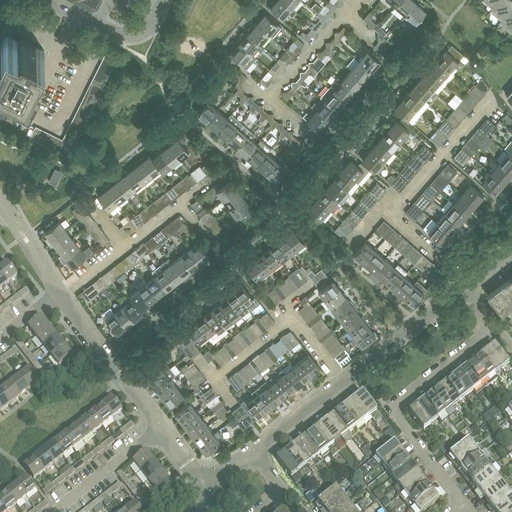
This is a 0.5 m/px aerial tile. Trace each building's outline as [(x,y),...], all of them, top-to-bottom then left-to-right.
[(296,12),(291,8),(281,0),(276,0),(276,1),(274,0),(273,0),(270,4),(272,5),(270,7),(283,18),(287,13),(291,17),(296,12)] [(400,0),(395,6),(405,15),(416,2),(412,0),(400,0)] [(490,11),(499,0),(482,0),(488,5),(489,3),(493,6),(489,11),(490,11)] [(498,24),(511,7),(511,1),(510,0),(509,2),(506,0),(499,0),(490,11),(496,17),(498,15),(502,19),(498,24)] [(405,15),(402,19),(412,28),(415,24),(426,11),(422,7),(423,6),(419,2),(417,4),(416,2),(405,15)] [(511,8),(511,7),(498,24),(505,29),(507,27),(511,31),(511,9),(511,8)] [(333,16),(333,12),(329,8),(324,13),(328,17),(333,16)] [(259,16),(256,20),(257,22),(256,23),(268,34),(272,37),(280,27),(277,24),(265,13),(261,18),(259,16)] [(324,26),(324,21),(320,18),(316,23),(320,27),(324,26)] [(371,20),(368,24),(368,28),(373,28),(376,24),(371,20)] [(316,31),(320,27),(316,23),(313,23),(311,21),(309,23),(308,25),(311,28),(316,31)] [(260,44),(268,34),(256,23),(253,27),(251,26),(247,30),(249,32),(247,33),(264,48),(260,44)] [(316,36),(316,31),(311,28),(307,33),(311,36),(316,36)] [(378,32),(378,37),(383,37),(386,33),(381,29),(378,32)] [(334,32),(335,37),(338,40),(343,35),(339,32),(334,32)] [(239,43),(256,58),(251,54),(256,48),(260,52),(264,48),(247,33),(244,37),(242,36),(238,40),(240,42),(239,43)] [(20,34),(19,36),(17,40),(5,34),(0,43),(3,44),(0,50),(0,75),(6,79),(4,81),(11,85),(12,82),(27,89),(32,81),(29,80),(33,72),(36,74),(39,67),(36,66),(44,50),(35,46),(37,43),(35,40),(31,37),(28,36),(26,35),(23,35),(20,34)] [(378,37),(378,42),(382,45),(387,40),(383,37),(378,37)] [(326,42),(326,47),(330,50),(334,45),(330,42),(326,42)] [(230,53),(240,62),(238,63),(245,69),(256,58),(239,43),(235,47),(233,46),(230,50),(231,52),(230,53)] [(301,48),(297,45),(293,50),(297,53),(301,53),(301,48)] [(445,50),(436,60),(449,71),(454,65),(459,69),(463,64),(459,60),(463,55),(451,45),(446,51),(445,50)] [(367,51),(359,61),(371,71),(374,67),(376,69),(380,65),(378,63),(380,61),(367,51)] [(317,52),(317,57),(321,60),(325,55),(322,52),(317,52)] [(105,54),(102,59),(113,65),(116,59),(105,54)] [(293,63),(292,58),(289,55),(284,60),(288,63),(293,63)] [(111,70),(113,65),(102,59),(99,65),(111,70)] [(441,81),(449,71),(436,60),(428,70),(441,81)] [(371,71),(359,61),(350,71),(362,81),(366,77),(367,79),(371,75),(369,73),(371,71)] [(308,62),(309,67),(312,70),(317,65),(313,62),(308,62)] [(99,65),(97,70),(108,76),(111,70),(99,65)] [(276,70),(279,73),(284,72),(284,68),(280,65),(276,70)] [(105,81),(108,76),(97,70),(94,75),(105,81)] [(432,91),(441,81),(428,70),(419,79),(432,91)] [(350,71),(341,81),(353,91),(357,87),(359,89),(363,85),(361,83),(362,81),(350,71)] [(472,75),(477,82),(482,78),(477,71),(472,75)] [(239,80),(242,83),(247,78),(239,72),(236,75),(240,79),(239,80)] [(300,72),(300,77),(304,80),(308,75),(304,72),(300,72)] [(275,82),(275,78),(271,74),(267,79),(271,83),(275,82)] [(94,75),(91,81),(103,87),(105,81),(94,75)] [(333,91),(345,101),(348,97),(350,99),(354,94),(352,93),(353,91),(341,81),(337,77),(328,87),(333,91)] [(419,79),(411,89),(424,100),(432,91),(419,79)] [(238,88),(243,88),(242,83),(239,80),(234,85),(238,88)] [(100,92),(103,87),(91,81),(89,86),(100,92)] [(291,82),(291,86),(295,90),(300,85),(296,81),(291,82)] [(480,98),(484,93),(475,85),(471,90),(480,98)] [(89,86),(86,92),(97,97),(100,92),(89,86)] [(345,101),(333,91),(328,87),(328,86),(319,96),(322,99),(336,111),(340,107),(342,109),(345,104),(343,103),(345,101)] [(243,88),(238,88),(238,89),(235,92),(240,96),(243,93),(243,88)] [(424,100),(411,89),(403,99),(415,110),(424,100)] [(291,95),(287,91),(282,92),(283,96),(287,100),(291,95)] [(97,97),(86,92),(83,97),(95,103),(97,97)] [(243,93),(240,96),(237,100),(242,104),(245,101),(248,97),(243,93)] [(204,101),(205,102),(196,113),(200,116),(198,118),(203,122),(204,120),(206,122),(216,109),(211,105),(215,100),(209,95),(204,101)] [(472,108),(476,103),(466,95),(462,100),(472,108)] [(83,97),(81,102),(92,108),(95,103),(83,97)] [(248,97),(245,101),(250,105),(253,101),(253,97),(248,97)] [(311,107),(315,111),(327,121),(331,117),(333,118),(337,114),(335,113),(336,111),(322,99),(317,104),(314,102),(311,107)] [(403,99),(394,108),(407,120),(415,110),(403,99)] [(78,108),(89,113),(92,108),(81,102),(78,108)] [(454,109),(463,117),(468,113),(458,104),(454,109)] [(263,105),(258,106),(255,109),(260,114),(263,110),(263,105)] [(78,108),(75,113),(87,119),(89,113),(78,108)] [(216,130),(227,118),(216,109),(206,122),(210,125),(208,127),(213,131),(214,129),(216,130)] [(315,111),(311,116),(306,112),(302,116),(307,121),(319,131),(323,127),(324,128),(328,124),(326,123),(327,121),(315,111)] [(73,118),(84,124),(87,119),(75,113),(73,118)] [(230,114),(227,118),(216,130),(220,134),(218,136),(222,139),(224,137),(226,139),(240,122),(230,114)] [(270,122),(273,119),(272,114),(268,114),(265,118),(270,122)] [(455,127),(459,122),(450,114),(445,119),(455,127)] [(73,118),(70,124),(81,130),(84,124),(73,118)] [(487,118),(482,123),(492,132),(496,127),(487,118)] [(396,120),(387,130),(400,142),(408,132),(396,120)] [(240,122),(226,139),(230,142),(228,144),(233,148),(234,146),(236,148),(246,135),(241,130),(245,126),(240,122)] [(282,122),(278,123),(275,126),(280,131),(283,127),(282,122)] [(79,135),(81,130),(70,124),(67,129),(79,135)] [(437,129),(447,137),(451,132),(441,124),(437,129)] [(35,126),(34,129),(29,138),(35,141),(40,129),(35,126)] [(487,137),(478,128),(474,133),(483,141),(487,137)] [(35,141),(40,143),(46,132),(40,129),(35,141)] [(67,129),(64,135),(76,140),(79,135),(67,129)] [(392,151),(400,142),(387,130),(379,140),(392,151)] [(250,131),(246,135),(236,148),(240,151),(238,153),(243,157),(244,155),(246,156),(256,144),(251,139),(254,135),(250,131)] [(292,131),(288,132),(284,135),(290,139),(293,136),(292,131)] [(46,132),(40,143),(45,146),(51,134),(46,132)] [(429,138),(438,147),(442,142),(433,133),(429,138)] [(45,146),(51,149),(56,137),(51,134),(45,146)] [(62,140),(74,145),(76,140),(64,135),(62,140)] [(169,145),(180,159),(189,152),(182,143),(185,141),(182,136),(178,139),(178,138),(169,145)] [(51,149),(56,151),(62,140),(56,137),(51,149)] [(469,138),(465,143),(475,151),(479,146),(469,138)] [(256,165),(266,152),(270,148),(260,140),(256,144),(246,156),(250,160),(248,161),(252,165),(254,164),(256,165)] [(302,140),(298,140),(294,144),(299,148),(303,144),(302,140)] [(371,150),(383,161),(392,151),(379,140),(371,150)] [(180,159),(169,145),(164,149),(162,146),(158,148),(171,166),(180,159)] [(171,166),(158,148),(154,151),(156,155),(152,158),(149,155),(160,170),(163,173),(171,166)] [(471,156),(461,148),(457,152),(466,161),(471,156)] [(371,150),(362,160),(375,171),(375,170),(378,172),(383,166),(381,164),(383,161),(371,150)] [(424,163),(428,158),(419,150),(415,154),(424,163)] [(276,161),(266,152),(256,165),(259,168),(258,170),(262,174),(264,172),(266,174),(276,161)] [(511,174),(511,173),(511,157),(507,153),(499,163),(511,174)] [(160,170),(149,155),(144,159),(142,156),(138,159),(151,177),(160,170)] [(280,157),(276,161),(266,174),(270,177),(268,179),(272,182),(274,181),(276,182),(286,170),(281,165),(284,161),(280,157)] [(151,177),(138,159),(134,162),(137,165),(132,169),(143,183),(151,177)] [(342,169),(354,180),(358,183),(369,170),(360,162),(357,166),(350,159),(342,169)] [(406,164),(416,172),(420,168),(410,159),(406,164)] [(206,163),(200,167),(204,171),(210,167),(206,163)] [(503,184),(511,174),(499,163),(490,172),(503,184)] [(456,173),(447,164),(443,169),(452,177),(456,173)] [(206,174),(204,171),(200,167),(199,165),(196,168),(202,177),(206,174)] [(55,168),(48,181),(55,185),(62,172),(55,168)] [(143,183),(132,169),(127,172),(125,169),(121,172),(134,190),(143,183)] [(342,169),(333,179),(346,190),(354,180),(342,169)] [(398,174),(408,182),(412,177),(402,169),(398,174)] [(134,190),(121,172),(117,175),(120,178),(115,182),(126,196),(134,190)] [(490,172),(485,179),(481,175),(477,179),(494,194),(503,184),(490,172)] [(438,174),(434,179),(443,187),(448,182),(438,174)] [(185,176),(182,179),(189,187),(192,185),(185,176)] [(185,190),(189,187),(182,179),(179,182),(185,190)] [(325,188),(338,199),(346,190),(333,179),(325,188)] [(389,183),(391,185),(399,192),(403,187),(394,179),(389,183)] [(222,199),(240,186),(237,182),(234,185),(230,180),(216,191),(222,199)] [(126,196),(115,182),(110,186),(108,182),(104,185),(118,203),(126,196)] [(430,184),(425,189),(435,197),(439,192),(430,184)] [(470,184),(461,194),(474,205),(483,196),(470,184)] [(118,203),(104,185),(100,188),(102,192),(98,195),(109,210),(118,203)] [(240,186),(222,199),(229,208),(243,197),(240,192),(243,190),(240,186)] [(368,192),(377,200),(381,195),(372,187),(368,192)] [(325,188),(316,198),(329,209),(333,212),(338,206),(339,207),(342,204),(338,199),(325,188)] [(171,201),(175,198),(168,190),(164,192),(171,201)] [(171,201),(164,192),(161,195),(168,204),(171,201)] [(421,193),(417,198),(427,207),(431,202),(421,193)] [(466,215),(474,205),(461,194),(453,204),(466,215)] [(243,197),(229,208),(236,217),(245,210),(247,214),(252,210),(249,206),(250,206),(243,197)] [(359,202),(369,210),(373,205),(363,197),(359,202)] [(321,219),(329,209),(316,198),(308,208),(321,219)] [(151,203),(147,206),(154,214),(158,212),(151,203)] [(413,203),(409,208),(418,216),(423,211),(413,203)] [(458,225),(466,215),(453,204),(445,213),(458,225)] [(154,214),(147,206),(144,208),(151,217),(154,214)] [(360,219),(364,214),(355,206),(351,211),(360,219)] [(206,207),(197,213),(200,217),(209,210),(206,207)] [(79,219),(88,212),(85,209),(76,216),(79,219)] [(200,217),(202,220),(211,213),(209,210),(200,217)] [(90,216),(88,212),(79,219),(81,223),(90,216)] [(449,234),(458,225),(445,213),(436,223),(449,234)] [(137,228),(140,225),(134,216),(130,219),(137,228)] [(342,221),(352,229),(356,224),(347,216),(342,221)] [(127,222),(134,231),(137,228),(130,219),(127,222)] [(172,220),(169,223),(176,232),(179,229),(172,220)] [(48,243),(65,230),(59,221),(44,232),(48,237),(45,239),(48,243)] [(169,223),(166,225),(173,234),(176,232),(169,223)] [(428,233),(441,244),(449,234),(436,223),(428,233)] [(220,224),(211,231),(214,235),(222,227),(220,224)] [(393,229),(388,225),(380,235),(385,239),(393,229)] [(92,236),(101,229),(98,226),(89,233),(92,236)] [(334,231),(343,239),(348,234),(338,226),(334,231)] [(290,231),(285,235),(296,250),(304,244),(293,229),(292,229),(291,228),(289,230),(290,231)] [(104,233),(101,229),(92,236),(95,240),(104,233)] [(72,238),(65,230),(48,243),(51,247),(54,245),(58,249),(72,238)] [(403,238),(398,233),(390,243),(395,247),(403,238)] [(152,236),(159,245),(162,242),(155,234),(152,236)] [(289,256),(296,250),(285,235),(284,234),(281,236),(282,237),(277,241),(289,256)] [(152,236),(148,239),(155,248),(159,245),(152,236)] [(58,257),(61,260),(79,247),(72,238),(58,249),(61,254),(58,257)] [(281,262),(289,256),(277,241),(276,240),(274,242),(274,243),(269,247),(281,262)] [(198,242),(189,249),(203,266),(207,263),(204,260),(209,256),(198,242)] [(365,242),(354,255),(363,264),(375,251),(365,242)] [(413,246),(408,242),(400,251),(404,256),(413,246)] [(82,251),(79,247),(61,260),(64,265),(67,262),(71,267),(85,256),(86,258),(94,252),(89,246),(82,251)] [(281,262),(269,247),(268,246),(266,248),(266,249),(261,253),(273,268),(281,262)] [(138,247),(135,250),(141,258),(145,256),(138,247)] [(181,255),(192,269),(197,266),(199,269),(203,266),(189,249),(181,255)] [(135,250),(131,252),(138,261),(141,258),(135,250)] [(422,255),(418,250),(409,260),(414,264),(422,255)] [(375,251),(363,264),(373,272),(384,259),(375,251)] [(273,268),(261,253),(261,252),(258,254),(259,255),(254,259),(265,274),(273,268)] [(192,269),(181,255),(172,262),(186,279),(190,276),(187,273),(192,269)] [(257,280),(265,274),(254,259),(253,259),(253,258),(250,260),(251,261),(246,265),(257,280)] [(384,259),(373,272),(383,280),(394,267),(384,259)] [(432,263),(427,259),(419,268),(424,272),(432,263)] [(118,263),(124,272),(128,269),(121,260),(118,263)] [(186,279),(172,262),(164,269),(174,283),(179,279),(182,282),(186,279)] [(6,263),(0,267),(0,274),(7,284),(17,276),(6,263)] [(118,263),(114,266),(121,274),(124,272),(118,263)] [(383,280),(392,289),(404,276),(407,271),(398,263),(394,267),(383,280)] [(158,273),(155,275),(168,293),(172,290),(170,286),(174,283),(164,269),(163,269),(159,265),(155,269),(158,273)] [(442,271),(437,267),(429,277),(433,281),(442,271)] [(310,277),(310,278),(317,287),(328,279),(321,269),(315,274),(310,277)] [(288,275),(293,281),(297,278),(292,272),(288,275)] [(110,283),(104,274),(100,277),(107,285),(110,283)] [(155,275),(146,282),(157,297),(162,293),(164,296),(168,293),(155,275)] [(392,289),(402,297),(413,284),(404,276),(392,289)] [(100,277),(97,279),(104,288),(107,285),(100,277)] [(293,281),(297,287),(301,284),(297,278),(293,281)] [(324,299),(339,287),(338,285),(337,285),(333,280),(318,292),(324,299)] [(412,306),(423,293),(426,289),(416,280),(413,284),(402,297),(412,306)] [(511,298),(511,283),(509,280),(502,285),(511,298)] [(138,289),(151,306),(155,303),(153,300),(157,297),(146,282),(138,289)] [(277,293),(281,290),(276,284),(273,287),(277,293)] [(239,287),(234,291),(250,311),(259,303),(255,297),(253,299),(242,285),(241,285),(239,286),(239,287)] [(511,298),(502,285),(495,291),(508,308),(511,304),(511,298)] [(87,287),(83,290),(90,299),(93,296),(87,287)] [(340,287),(339,287),(324,299),(330,307),(346,295),(344,292),(343,293),(339,288),(340,287)] [(29,292),(26,288),(19,293),(22,298),(29,292)] [(151,306),(138,289),(129,296),(140,310),(145,307),(147,309),(151,306)] [(282,299),(286,296),(281,290),(277,293),(282,299)] [(231,293),(227,297),(242,317),(250,311),(234,291),(233,291),(231,292),(231,293)] [(501,313),(508,308),(495,291),(487,296),(501,313)] [(346,295),(330,307),(336,315),(351,303),(352,303),(350,300),(349,301),(345,296),(346,295)] [(12,305),(19,300),(16,296),(9,301),(12,305)] [(140,310),(129,296),(120,302),(123,306),(136,323),(140,320),(138,317),(143,313),(140,310)] [(308,300),(305,296),(300,301),(302,305),(308,300)] [(234,323),(242,317),(227,297),(226,297),(225,297),(223,298),(224,299),(219,303),(234,323)] [(0,310),(2,313),(9,307),(6,303),(0,307),(0,310)] [(216,305),(211,309),(226,329),(234,323),(219,303),(218,303),(215,304),(216,305)] [(351,303),(336,315),(342,323),(357,311),(358,310),(356,308),(355,309),(351,303)] [(123,306),(114,313),(125,327),(130,323),(132,326),(136,323),(123,306)] [(218,335),(226,329),(211,309),(210,309),(207,311),(208,311),(203,315),(218,335)] [(357,311),(342,323),(348,330),(363,319),(364,318),(362,316),(361,316),(357,311)] [(125,327),(114,313),(105,319),(112,328),(109,331),(112,335),(116,333),(125,327)] [(318,313),(313,318),(316,322),(321,317),(318,313)] [(200,317),(195,321),(207,336),(210,341),(218,335),(203,315),(202,315),(200,316),(200,317)] [(28,327),(35,337),(49,327),(49,325),(49,324),(48,323),(48,322),(47,321),(46,320),(45,320),(45,319),(44,319),(43,319),(41,317),(28,327)] [(254,320),(258,326),(262,323),(258,317),(254,320)] [(313,318),(307,322),(310,326),(316,322),(313,318)] [(363,319),(348,330),(354,338),(369,327),(370,326),(368,324),(367,324),(363,319)] [(199,342),(207,336),(195,321),(194,321),(192,323),(183,330),(187,335),(191,340),(194,344),(198,341),(199,342)] [(267,329),(262,323),(258,326),(263,332),(267,329)] [(49,327),(35,337),(43,347),(56,336),(49,327)] [(373,332),(369,327),(354,338),(350,341),(353,345),(357,342),(360,346),(375,335),(375,334),(375,333),(374,331),(373,332)] [(331,328),(324,333),(327,337),(334,332),(331,328)] [(238,332),(243,338),(247,335),(242,329),(238,332)] [(324,333),(318,338),(322,342),(327,337),(324,333)] [(280,337),(284,344),(288,341),(283,334),(280,337)] [(180,341),(184,346),(186,344),(191,340),(187,335),(180,341)] [(243,338),(248,344),(251,341),(247,335),(243,338)] [(43,347),(50,356),(64,346),(56,336),(43,347)] [(14,342),(17,346),(20,350),(24,346),(18,339),(14,342)] [(200,351),(194,344),(191,340),(186,344),(195,355),(200,351)] [(228,350),(231,347),(227,341),(223,344),(228,350)] [(293,347),(288,341),(284,344),(289,350),(293,347)] [(190,359),(195,355),(186,344),(182,348),(190,359)] [(343,344),(337,349),(340,353),(346,348),(343,344)] [(72,356),(64,346),(50,356),(58,367),(72,356)] [(264,349),(269,356),(273,353),(268,346),(264,349)] [(495,346),(488,352),(501,369),(508,363),(495,346)] [(228,350),(232,356),(236,353),(231,347),(228,350)] [(27,359),(31,356),(26,349),(22,352),(27,359)] [(337,349),(330,353),(334,357),(340,353),(337,349)] [(11,350),(4,356),(7,360),(14,355),(11,350)] [(501,369),(488,352),(480,357),(494,375),(501,369)] [(211,353),(205,358),(208,362),(212,359),(214,357),(211,353)] [(278,359),(273,353),(269,356),(274,362),(278,359)] [(301,360),(312,375),(313,376),(315,374),(315,373),(320,369),(308,354),(301,360)] [(480,357),(473,363),(486,380),(490,385),(497,379),(494,375),(480,357)] [(35,369),(39,366),(34,358),(29,362),(35,369)] [(257,365),(253,358),(249,361),(254,368),(257,365)] [(293,366),(304,381),(305,382),(308,380),(307,379),(312,375),(301,360),(293,366)] [(150,383),(165,371),(159,363),(144,375),(143,376),(145,378),(146,377),(150,383)] [(486,380),(473,363),(466,369),(479,386),(483,390),(490,385),(486,380)] [(185,364),(179,369),(182,373),(188,368),(185,364)] [(257,365),(254,368),(258,374),(262,371),(257,365)] [(285,372),(297,387),(297,388),(300,386),(299,385),(304,381),(293,366),(285,372)] [(19,376),(30,389),(40,381),(29,368),(19,376)] [(37,372),(43,379),(47,376),(41,368),(37,372)] [(152,385),(156,390),(171,379),(175,375),(169,368),(165,371),(150,383),(149,383),(151,386),(152,385)] [(479,386),(466,369),(459,374),(472,391),(476,396),(483,390),(479,386)] [(233,373),(238,379),(242,377),(237,370),(233,373)] [(277,378),(289,393),(290,394),(292,392),(292,391),(297,387),(285,372),(277,378)] [(237,390),(243,385),(238,379),(233,373),(227,378),(237,390)] [(472,391),(459,374),(452,380),(465,397),(472,391)] [(19,376),(10,383),(20,397),(30,389),(19,376)] [(247,383),(242,377),(238,379),(243,385),(247,383)] [(270,384),(281,399),(282,400),(284,398),(284,397),(289,393),(277,378),(270,384)] [(171,379),(156,390),(155,391),(157,394),(158,393),(162,398),(177,386),(171,379)] [(452,380),(445,385),(458,402),(465,397),(452,380)] [(200,388),(197,384),(195,382),(191,385),(196,391),(200,388)] [(0,391),(10,404),(20,397),(10,383),(0,390),(0,391)] [(262,390),(274,405),(274,406),(277,404),(276,403),(281,399),(270,384),(262,390)] [(451,408),(458,402),(445,385),(438,391),(451,408)] [(177,386),(162,398),(161,399),(163,401),(164,401),(168,406),(183,394),(177,386)] [(204,394),(202,396),(206,402),(217,394),(211,386),(203,392),(204,394)] [(274,405),(262,390),(259,386),(251,393),(254,396),(266,411),(266,412),(269,410),(268,409),(274,405)] [(203,392),(200,388),(196,391),(201,397),(202,396),(204,394),(203,392)] [(10,404),(0,391),(0,411),(0,412),(10,404)] [(438,391),(430,397),(447,418),(454,413),(451,408),(438,391)] [(376,410),(363,394),(355,399),(368,416),(369,416),(375,424),(382,418),(376,410)] [(241,404),(250,416),(254,421),(258,417),(259,418),(261,416),(261,415),(266,411),(254,396),(246,402),(244,399),(240,402),(241,404)] [(121,411),(111,397),(101,405),(112,418),(121,411)] [(447,418),(430,397),(423,402),(436,419),(440,424),(447,418)] [(222,399),(216,404),(219,408),(225,403),(222,399)] [(348,405),(361,422),(368,416),(355,399),(348,405)] [(502,400),(496,405),(500,410),(506,405),(502,400)] [(180,422),(196,410),(189,402),(174,414),(175,414),(174,415),(176,417),(177,417),(180,422)] [(423,402),(416,408),(429,425),(436,419),(423,402)] [(213,413),(219,408),(216,404),(210,409),(213,413)] [(250,416),(241,404),(236,408),(245,419),(250,416)] [(101,405),(91,412),(102,426),(112,418),(101,405)] [(341,411),(354,428),(361,422),(348,405),(341,411)] [(489,412),(493,418),(500,413),(495,407),(489,412)] [(245,419),(236,408),(232,412),(240,423),(245,419)] [(422,430),(429,425),(416,408),(409,413),(422,430)] [(202,418),(196,410),(180,422),(181,422),(180,423),(182,425),(183,425),(187,429),(202,418)] [(334,416),(347,433),(354,428),(341,411),(334,416)] [(102,426),(91,412),(82,420),(92,434),(102,426)] [(327,422),(340,439),(347,433),(334,416),(327,422)] [(235,417),(228,423),(232,428),(239,422),(235,417)] [(208,426),(202,418),(187,429),(187,430),(186,430),(188,433),(189,432),(193,437),(208,426)] [(82,420),(72,428),(82,441),(92,434),(82,420)] [(134,426),(130,422),(123,428),(127,432),(134,426)] [(320,427),(333,444),(340,439),(327,422),(320,427)] [(214,433),(208,426),(193,437),(192,438),(194,441),(195,440),(199,445),(214,433)] [(333,444),(320,427),(312,433),(325,450),(326,449),(332,457),(339,452),(333,444)] [(82,441),(72,428),(62,436),(72,449),(82,441)] [(117,440),(124,434),(120,430),(114,435),(117,440)] [(389,441),(396,436),(390,430),(384,435),(389,441)] [(214,433),(199,445),(198,446),(200,448),(201,448),(205,453),(223,439),(217,431),(214,433)] [(305,438),(318,455),(321,459),(328,453),(325,450),(312,433),(305,438)] [(461,435),(453,441),(458,446),(465,440),(461,435)] [(62,436),(52,443),(62,457),(72,449),(62,436)] [(107,447),(114,442),(111,438),(104,443),(107,447)] [(305,438),(298,444),(311,461),(318,455),(305,438)] [(455,462),(472,448),(467,441),(450,454),(455,462)] [(52,443),(42,451),(53,464),(62,457),(52,443)] [(311,461),(298,444),(291,449),(304,466),(311,461)] [(381,464),(398,451),(393,444),(376,457),(381,464)] [(97,455),(104,449),(101,445),(94,451),(97,455)] [(369,446),(362,451),(367,457),(373,452),(369,446)] [(478,456),(472,448),(455,462),(461,469),(478,456)] [(291,449),(284,455),(297,472),(303,480),(310,474),(304,466),(291,449)] [(43,472),(53,464),(42,451),(33,458),(43,472)] [(132,462),(140,471),(153,461),(146,451),(132,462)] [(404,458),(398,451),(381,464),(387,471),(404,458)] [(87,463),(94,457),(91,453),(84,458),(87,463)] [(290,477),(297,472),(284,455),(277,460),(290,477)] [(461,469),(467,476),(484,463),(478,456),(461,469)] [(33,479),(43,472),(33,458),(23,466),(33,479)] [(409,465),(404,458),(387,471),(393,478),(409,465)] [(488,459),(484,463),(467,476),(472,483),(489,470),(494,466),(488,459)] [(78,470),(85,465),(81,460),(74,466),(78,470)] [(161,471),(153,461),(140,471),(147,481),(161,471)] [(409,465),(393,478),(398,485),(415,472),(409,465)] [(64,474),(68,478),(75,472),(71,468),(64,474)] [(472,483),(478,490),(495,477),(489,470),(472,483)] [(169,481),(161,471),(147,481),(155,491),(169,481)] [(415,472),(398,485),(404,493),(421,479),(415,472)] [(495,477),(478,490),(483,497),(500,484),(505,480),(499,473),(495,477)] [(119,477),(121,480),(124,484),(128,481),(123,474),(119,477)] [(26,476),(16,484),(26,497),(36,489),(26,476)] [(58,485),(65,480),(62,476),(55,481),(58,485)] [(421,479),(404,493),(399,497),(404,504),(409,500),(426,486),(421,479)] [(365,488),(360,480),(355,484),(360,492),(365,488)] [(177,491),(169,481),(155,491),(163,501),(177,491)] [(45,489),(48,493),(55,487),(52,483),(45,489)] [(131,483),(126,487),(132,494),(136,491),(131,483)] [(16,505),(26,497),(16,484),(6,492),(16,505)] [(506,491),(500,484),(483,497),(489,504),(506,491)] [(115,485),(108,491),(112,495),(119,489),(115,485)] [(432,494),(426,486),(409,500),(415,507),(432,494)] [(378,488),(373,492),(379,500),(384,496),(378,488)] [(323,509),(340,496),(334,489),(317,502),(323,509)] [(305,496),(310,503),(317,498),(312,491),(305,496)] [(495,511),(511,499),(506,491),(489,504),(495,511)] [(0,504),(5,511),(6,511),(16,505),(6,492),(0,496),(0,504)] [(106,493),(98,498),(102,502),(109,497),(106,493)] [(139,504),(144,500),(138,493),(134,496),(139,504)] [(415,507),(418,511),(424,511),(438,501),(432,494),(415,507)] [(334,511),(345,503),(340,496),(323,509),(325,511),(334,511)] [(511,499),(495,511),(494,511),(508,511),(511,509),(511,499)] [(99,505),(96,500),(89,506),(92,510),(99,505)] [(48,505),(45,501),(37,507),(41,511),(48,505)] [(124,510),(125,511),(141,511),(134,502),(124,510)] [(348,511),(351,510),(345,503),(334,511),(348,511)]
